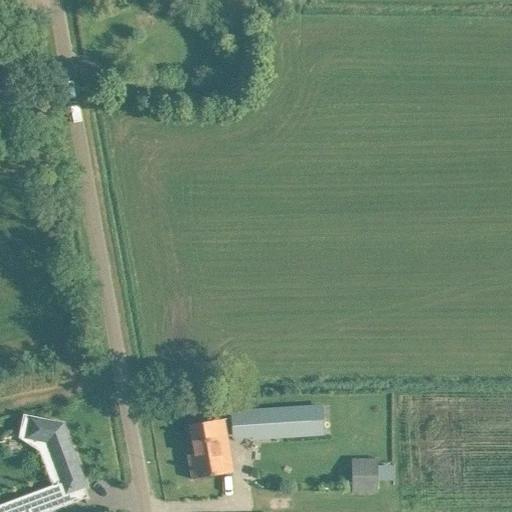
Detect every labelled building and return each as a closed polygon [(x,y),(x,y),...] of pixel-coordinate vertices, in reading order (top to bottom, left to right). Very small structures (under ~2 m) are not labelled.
[(271,411),(252,412),(253,439),(320,435),(319,408),(312,408),(271,411)] [(83,489),(87,487),(74,451),(71,452),(68,445),(71,444),(63,422),(29,416),(29,417),(30,417),(26,438),(38,441),(38,442),(45,443),(61,484),(0,506),(0,511),(48,511),(59,508),(59,507),(61,506),(61,507),(87,497),(84,490),(83,490),(83,489)] [(224,419),(209,422),(189,425),(194,454),(188,455),(192,479),(233,472),(224,419)] [(376,458),(350,458),(350,492),(376,492),(376,458)] [(393,479),(394,464),(380,463),(379,479),(393,479)]
